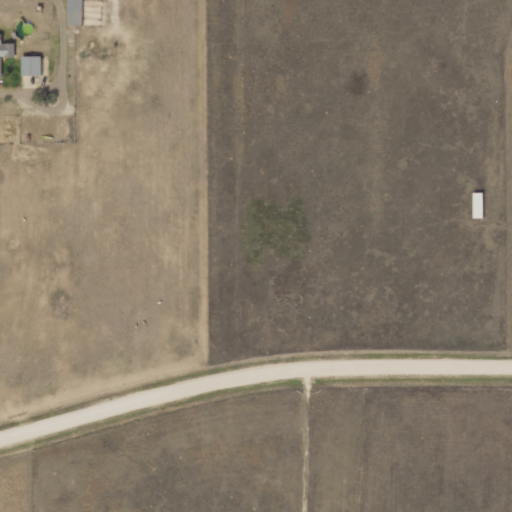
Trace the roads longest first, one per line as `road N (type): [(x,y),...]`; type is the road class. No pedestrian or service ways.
road 1 (residential): [(0,437),(254,373),(511,365)]
road 2 (residential): [(487,365),(475,38),(510,0)]
